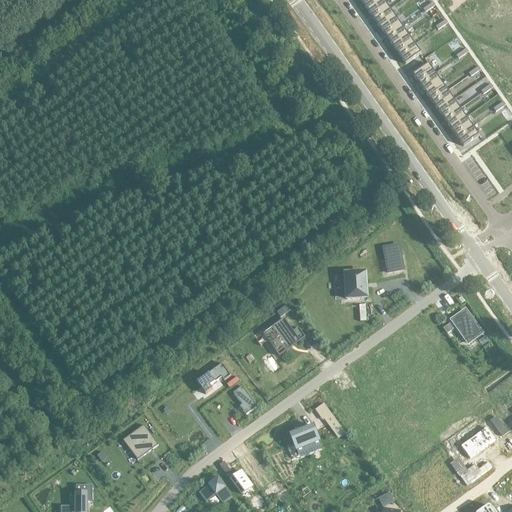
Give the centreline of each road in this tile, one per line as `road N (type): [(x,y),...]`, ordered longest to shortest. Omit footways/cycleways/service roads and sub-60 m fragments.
road 1 (residential): [(478,259),(190,473),(157,511)]
road 2 (tertiary): [(468,245),(294,0)]
road 3 (residential): [(500,224),(340,0)]
